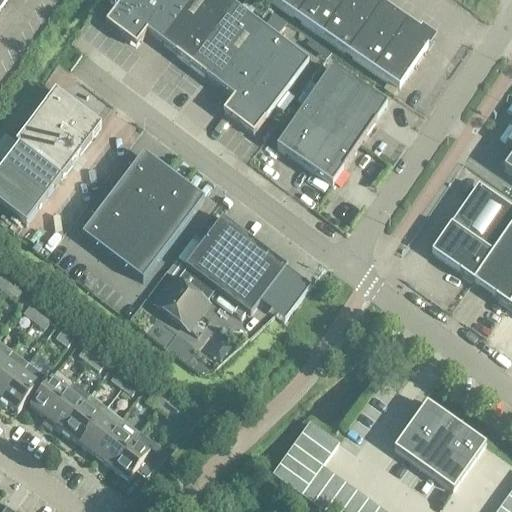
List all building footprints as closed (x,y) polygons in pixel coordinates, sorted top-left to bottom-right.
[(195,0),(125,0),(105,27),(136,50),(146,36),(161,47),(195,0)] [(219,0),(195,0),(161,47),(190,69),(234,11),(219,0)] [(273,0),(271,5),(296,22),(311,0),(273,0)] [(311,0),(296,22),(322,40),(349,0),(311,0)] [(349,0),(322,40),(347,58),(381,8),(369,0),(349,0)] [(347,58),(373,75),(407,26),(381,8),(347,58)] [(263,33),(234,11),(190,69),(219,91),(263,33)] [(373,75),(398,93),(432,44),(407,26),(373,75)] [(308,66),(263,33),(219,91),(233,102),(222,116),(253,139),(308,66)] [(331,71),(304,111),(360,150),(387,109),(331,71)] [(18,150),(0,172),(0,209),(25,228),(101,130),(54,95),(14,147),(18,150)] [(331,190),(360,150),(304,111),(276,152),(331,190)] [(511,160),(503,173),(511,179),(511,160)] [(112,262),(171,184),(141,161),(81,239),(112,262)] [(171,184),(112,262),(142,285),(202,207),(171,184)] [(473,286),(511,228),(511,213),(477,189),(431,257),(473,286)] [(287,271),(222,222),(184,271),(186,272),(176,285),(175,283),(155,309),(187,333),(200,316),(199,315),(215,294),(249,320),(287,271)] [(508,310),(511,305),(511,228),(473,286),(508,310)] [(0,280),(0,291),(5,296),(11,288),(0,280)] [(11,288),(5,296),(16,303),(22,295),(11,288)] [(34,325),(40,318),(30,310),(24,317),(34,325)] [(40,318),(34,325),(44,333),(50,325),(40,318)] [(56,342),(67,350),(67,351),(73,342),(62,334),(56,342)] [(0,370),(12,354),(0,344),(0,370)] [(89,367),(95,359),(84,351),(78,359),(89,367)] [(0,370),(0,402),(1,403),(28,367),(12,354),(0,370)] [(95,359),(89,367),(99,375),(105,367),(95,359)] [(38,387),(44,379),(28,367),(1,403),(17,415),(38,387)] [(29,411),(45,423),(46,424),(74,387),(57,374),(29,411)] [(121,392),(127,384),(117,376),(111,384),(121,392)] [(127,384),(121,392),(131,399),(137,391),(127,384)] [(62,436),(90,399),(74,387),(46,424),(45,423),(41,428),(50,434),(53,429),(62,436)] [(157,412),(163,404),(153,396),(147,403),(157,412)] [(90,399),(62,436),(78,448),(100,419),(106,411),(90,399)] [(163,404),(157,412),(167,419),(173,411),(163,404)] [(428,406),(394,453),(453,495),(485,449),(436,414),(438,412),(428,406)] [(100,419),(78,448),(94,461),(116,432),(116,431),(100,419)] [(94,461),(111,473),(138,437),(139,436),(122,423),(116,431),(116,432),(94,461)] [(309,426),(301,438),(331,459),(339,447),(309,426)] [(138,437),(111,473),(128,486),(136,475),(145,482),(168,459),(138,437)] [(301,438),(272,479),(302,500),(323,470),(331,459),(301,438)] [(323,470),(302,500),(312,507),(334,478),(323,470)] [(334,478),(312,507),(318,511),(326,511),(345,486),(334,478)] [(345,486),(326,511),(343,511),(356,494),(345,486)] [(356,494),(343,511),(360,511),(368,502),(356,494)] [(511,511),(511,502),(508,500),(499,511),(500,511),(511,511)] [(368,502),(360,511),(378,511),(379,511),(368,502)]
